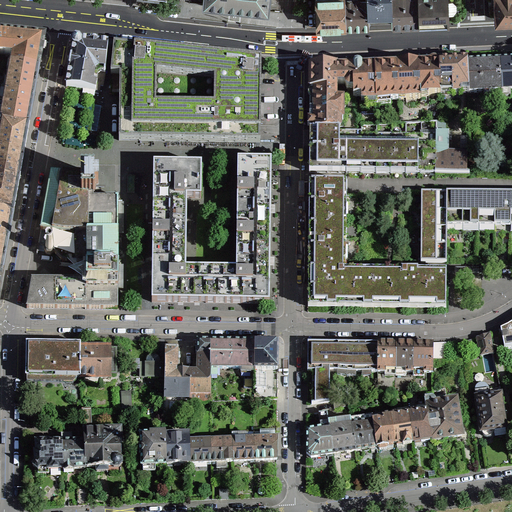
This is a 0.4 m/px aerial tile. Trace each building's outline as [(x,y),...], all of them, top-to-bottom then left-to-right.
[(203,0),(203,5),(236,8),(268,12),(269,0),(203,0)] [(327,29),(327,27),(346,26),(344,0),(315,0),(317,27),(320,27),(320,30),(323,30),(327,29)] [(344,0),(346,26),(349,26),(369,25),(368,14),(367,0),(344,0)] [(392,13),(391,0),(367,0),(368,14),(370,14),(377,14),(377,15),(383,15),(383,14),(392,13)] [(391,0),(392,13),(393,24),(395,24),(419,23),(418,0),(391,0)] [(418,0),(419,23),(422,23),(449,22),(449,13),(453,13),(456,9),(456,4),(452,0),(448,0),(418,0)] [(511,0),(495,0),(496,19),(511,18),(511,0)] [(0,37),(0,62),(1,63),(2,54),(14,55),(12,64),(39,69),(45,37),(13,34),(1,32),(0,37)] [(105,73),(108,44),(104,43),(80,41),(77,39),(75,41),(72,43),(74,46),(73,46),(68,77),(66,86),(95,91),(96,85),(103,86),(104,80),(102,79),(104,73),(105,73)] [(120,75),(119,140),(260,142),(261,109),(261,89),(261,60),(198,53),(159,49),(121,45),(114,44),(111,74),(120,75)] [(500,60),(502,91),(511,90),(511,59),(504,59),(500,60)] [(469,89),(469,93),(502,91),(500,60),(471,61),(467,61),(469,89)] [(469,89),(467,61),(443,62),(439,63),(441,95),(461,94),(461,89),(469,89)] [(421,93),(419,63),(412,64),(412,62),(404,62),(404,64),(400,64),(397,64),(399,99),(421,98),(421,93)] [(423,63),(419,63),(421,93),(428,93),(429,95),(441,95),(439,63),(423,63)] [(35,89),(39,69),(12,64),(11,64),(6,93),(34,98),(35,89)] [(353,66),(354,89),(354,97),(361,97),(361,101),(376,100),(375,65),(369,66),(362,66),(360,64),(357,64),(355,64),(353,66)] [(378,65),(375,65),(376,100),(399,99),(397,64),(378,65)] [(336,67),(336,66),(319,67),(309,68),(309,75),(310,75),(310,89),(336,89),(336,84),(345,84),(345,85),(346,87),(347,88),(348,89),(350,89),(354,89),(353,66),(350,66),(336,67)] [(336,89),(310,89),(310,106),(310,109),(343,110),(343,100),(336,100),(336,89)] [(0,122),(29,127),(30,117),(34,98),(6,93),(0,122)] [(308,127),(310,127),(310,129),(340,130),(340,124),(342,122),(342,120),(343,120),(343,110),(310,109),(310,120),(308,120),(308,124),(308,127)] [(436,173),(466,174),(467,153),(448,152),(448,132),(445,132),(445,121),(437,122),(436,134),(436,173)] [(0,122),(0,124),(0,151),(23,156),(25,148),(29,127),(0,122)] [(340,130),(310,129),(309,157),(309,172),(436,173),(436,134),(362,133),(362,131),(340,131),(340,130)] [(23,156),(0,151),(0,181),(18,185),(20,176),(23,156)] [(238,161),(237,213),(271,213),(271,184),(271,161),(238,161)] [(153,208),(153,212),(187,212),(187,198),(201,198),(202,165),(177,164),(154,164),(153,208)] [(81,176),(80,176),(70,175),(51,173),(41,230),(48,232),(46,240),(44,251),(47,254),(51,255),(54,252),(63,262),(86,262),(86,281),(32,280),(27,308),(117,309),(118,196),(94,196),(94,190),(96,190),(96,180),(95,180),(94,180),(94,178),(95,178),(95,177),(94,177),(94,175),(95,175),(95,174),(94,174),(94,173),(93,173),(93,174),(90,174),(90,173),(89,173),(89,174),(86,174),(86,173),(85,173),(85,174),(83,174),(83,173),(82,173),(82,174),(81,174),(81,175),(81,176)] [(0,211),(13,214),(15,205),(18,185),(0,181),(0,211)] [(347,183),(309,183),(309,204),(308,267),(308,307),(446,308),(447,270),(431,270),(410,270),(377,270),(358,269),(346,269),(346,261),(347,183)] [(447,193),(421,193),(421,200),(421,210),(447,211),(447,193)] [(447,228),(447,232),(462,232),(463,193),(453,193),(447,193),(447,211),(447,228)] [(463,193),(462,232),(478,232),(479,193),(470,193),(463,193)] [(479,193),(478,232),(495,233),(495,194),(485,193),(479,193)] [(495,194),(495,233),(505,233),(511,233),(511,193),(502,194),(495,194)] [(447,211),(421,210),(421,218),(421,227),(447,228),(447,211)] [(0,241),(8,243),(9,234),(13,214),(0,211),(0,241)] [(153,212),(152,255),(186,255),(187,212),(153,212)] [(237,256),(270,256),(271,231),(271,213),(237,213),(237,256)] [(447,245),(447,242),(447,232),(447,228),(421,227),(421,235),(421,245),(447,245)] [(447,262),(447,245),(421,245),(421,252),(421,262),(447,262)] [(186,269),(186,255),(152,255),(152,265),(152,302),(206,303),(206,269),(186,269)] [(236,269),(206,269),(206,303),(270,304),(270,278),(270,256),(237,256),(236,269)] [(511,322),(508,324),(501,329),(504,347),(511,346),(511,322)] [(494,354),(490,333),(485,335),(477,338),(480,356),(494,354)] [(166,357),(166,348),(166,340),(158,340),(158,354),(166,357)] [(166,357),(165,364),(165,377),(165,413),(189,412),(189,403),(211,402),(211,368),(233,369),(233,341),(208,341),(198,340),(198,354),(198,371),(177,371),(178,348),(171,348),(166,348),(166,357)] [(233,341),(233,369),(255,369),(255,341),(237,341),(233,341)] [(278,369),(278,342),(260,341),(255,341),(255,369),(255,373),(255,389),(266,389),(266,374),(263,372),(263,369),(278,369)] [(63,378),(63,377),(80,378),(80,347),(80,344),(55,344),(55,342),(51,342),(46,342),(46,343),(26,343),(26,369),(26,377),(34,377),(34,380),(62,380),(63,378)] [(329,402),(330,372),(347,372),(347,343),(325,342),(308,342),(308,371),(312,371),(312,403),(311,403),(312,404),(329,402)] [(378,372),(378,343),(361,343),(347,343),(347,372),(378,372)] [(395,375),(396,343),(382,343),(378,343),(378,372),(385,372),(385,375),(395,375)] [(406,373),(413,373),(414,343),(399,343),(396,343),(395,375),(406,376),(406,373)] [(419,343),(414,343),(413,373),(413,376),(424,376),(424,373),(432,373),(433,360),(433,344),(419,343)] [(445,360),(446,343),(443,343),(439,344),(436,344),(435,344),(433,344),(433,360),(445,360)] [(109,348),(109,347),(88,347),(80,347),(80,378),(80,380),(81,382),(84,382),(84,378),(109,378),(109,375),(116,375),(116,348),(109,348)] [(141,364),(141,377),(165,377),(165,364),(160,364),(160,361),(160,359),(159,358),(158,356),(156,355),(155,354),(153,354),(151,354),(150,355),(148,356),(147,357),(147,359),(146,361),(146,364),(141,364)] [(490,395),(489,389),(488,389),(476,390),(475,391),(476,395),(476,397),(475,397),(481,432),(482,432),(483,434),(484,435),(486,436),(488,437),(489,436),(491,436),(493,435),(494,433),(494,431),(494,430),(500,429),(506,428),(501,393),(490,395)] [(122,396),(123,409),(131,408),(131,396),(122,396)] [(434,397),(433,396),(432,396),(425,398),(426,406),(431,439),(432,439),(432,440),(437,443),(442,442),(446,438),(446,437),(453,436),(461,435),(456,399),(436,402),(436,401),(436,400),(435,399),(435,398),(434,398),(434,397)] [(333,401),(334,408),(348,406),(347,399),(333,401)] [(416,411),(409,412),(413,440),(415,440),(415,442),(416,442),(421,441),(421,442),(430,440),(431,439),(426,406),(415,407),(416,411)] [(411,441),(413,440),(409,412),(408,408),(397,410),(398,413),(390,415),(395,443),(397,443),(397,445),(400,444),(403,444),(412,443),(411,441)] [(84,440),(86,468),(97,467),(97,471),(108,470),(108,467),(113,466),(121,466),(120,456),(121,456),(120,429),(92,430),(91,410),(82,411),(84,431),(84,440)] [(316,457),(333,454),(329,427),(327,412),(319,413),(321,428),(307,430),(307,454),(311,457),(316,457)] [(380,414),(372,416),(373,420),(377,448),(378,447),(379,449),(380,450),(387,449),(387,447),(387,446),(390,446),(393,445),(393,443),(395,443),(390,415),(382,416),(380,414)] [(351,424),(355,451),(360,450),(377,448),(373,420),(351,424)] [(351,424),(329,427),(333,454),(339,453),(355,451),(351,424)] [(165,433),(167,464),(173,464),(190,463),(189,441),(189,434),(166,435),(166,432),(165,433)] [(166,465),(166,464),(167,464),(165,433),(140,434),(141,444),(140,445),(140,455),(141,455),(142,465),(148,465),(156,465),(166,465)] [(277,459),(277,437),(254,438),(255,460),(262,460),(277,459)] [(233,439),(233,461),(239,461),(255,460),(254,438),(233,439)] [(211,440),(212,462),(217,462),(217,468),(222,468),(227,467),(227,462),(233,461),(233,439),(211,440)] [(64,469),(62,441),(60,441),(60,440),(52,441),(52,440),(35,441),(36,451),(34,451),(35,458),(35,462),(32,465),(38,469),(38,474),(49,473),(49,469),(64,469)] [(73,471),(73,468),(86,468),(84,440),(62,441),(64,469),(64,471),(68,471),(73,471)] [(189,441),(190,463),(196,463),(212,462),(211,440),(189,441)] [(220,485),(221,500),(228,499),(227,485),(220,485)] [(78,506),(88,505),(88,504),(87,488),(77,489),(78,506)]
